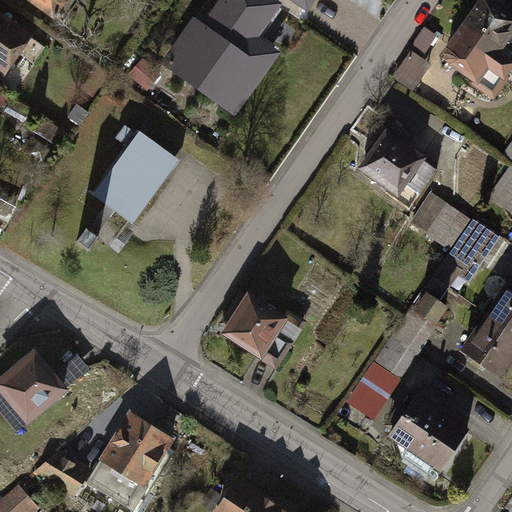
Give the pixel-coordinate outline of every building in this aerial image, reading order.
[(40,0),(67,17),(77,1),(86,7),(90,0),(40,0)] [(229,0),(184,71),(252,115),(292,53),(272,40),(293,8),(313,21),(326,0),(229,0)] [(511,2),(508,0),(494,0),(454,60),(511,99),(511,98),(511,2)] [(48,39),(0,5),(0,62),(22,77),(48,39)] [(415,52),(398,77),(416,90),(434,65),(415,52)] [(192,160),(139,122),(128,137),(138,145),(104,193),(117,202),(88,242),(98,249),(127,209),(146,223),(192,160)] [(443,160),(401,133),(376,171),(418,199),(443,160)] [(511,159),(497,202),(511,207),(511,159)] [(506,240),(438,195),(416,227),(453,252),(351,404),(383,425),(506,240)] [(511,292),(472,351),(511,378),(511,292)] [(311,323),(266,295),(240,337),(285,365),(311,323)] [(37,358),(30,364),(0,387),(0,402),(23,431),(67,395),(37,358)] [(474,436),(420,399),(393,439),(447,475),(474,436)] [(145,511),(188,440),(141,412),(97,487),(139,511),(145,511)] [(98,474),(57,450),(41,478),(82,501),(98,474)] [(305,511),(244,477),(216,511),(305,511)] [(46,511),(26,488),(0,510),(0,511),(46,511)]
